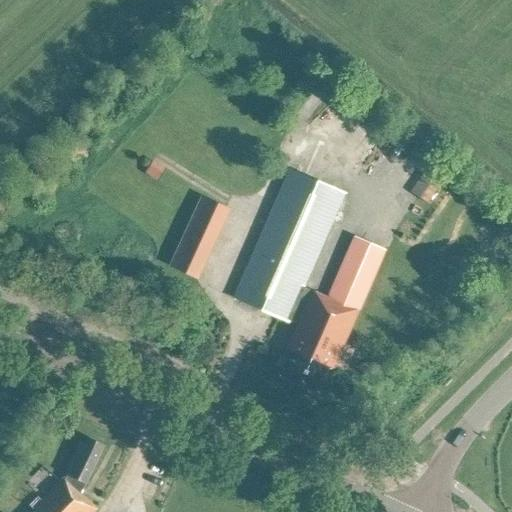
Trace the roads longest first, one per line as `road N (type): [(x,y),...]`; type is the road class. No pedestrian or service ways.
road 1 (secondary): [(0,336),(394,511)]
road 2 (tertiary): [(425,511),(460,436),(511,377)]
